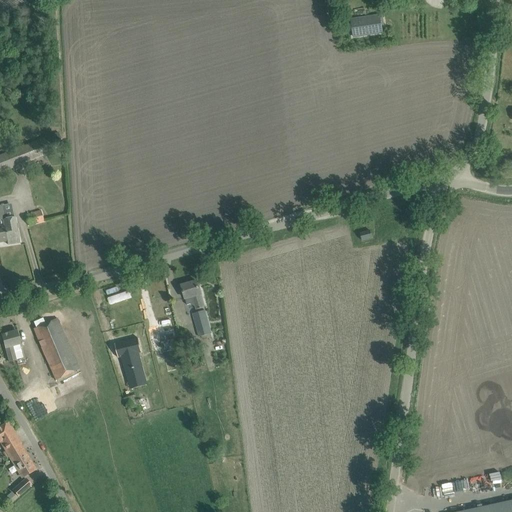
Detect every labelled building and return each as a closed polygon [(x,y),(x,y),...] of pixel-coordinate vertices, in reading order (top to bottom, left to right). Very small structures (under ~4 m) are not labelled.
[(383,34),(380,15),(350,20),(353,39),(383,34)] [(63,131),(61,125),(50,128),(53,134),(0,154),(0,173),(13,168),(14,171),(19,169),(18,166),(64,147),(59,132),(63,131)] [(41,210),(26,214),(29,226),(44,222),(41,210)] [(0,242),(7,241),(8,245),(20,243),(19,233),(15,218),(3,220),(3,218),(0,218),(0,242)] [(372,236),(370,231),(360,234),(362,239),(372,236)] [(182,285),(183,290),(187,304),(194,302),(196,310),(203,308),(200,294),(197,281),(182,285)] [(111,304),(132,297),(130,290),(109,297),(111,304)] [(209,334),(211,334),(205,310),(192,314),(199,337),(201,336),(203,345),(209,344),(208,339),(211,339),(209,334)] [(80,369),(57,318),(33,329),(55,380),(80,369)] [(16,331),(2,335),(3,340),(9,362),(16,360),(23,358),(20,344),(19,340),(16,331)] [(130,381),(132,389),(145,385),(143,377),(145,377),(139,352),(141,352),(140,345),(138,339),(115,344),(117,350),(119,357),(122,357),(125,370),(127,370),(130,381)] [(150,409),(147,397),(135,401),(133,395),(124,398),(128,410),(136,407),(139,417),(149,414),(147,410),(150,409)] [(8,422),(0,427),(0,441),(7,452),(17,469),(22,477),(35,470),(20,444),(21,443),(8,422)] [(214,465),(223,463),(221,454),(213,456),(214,465)] [(12,491),(17,497),(31,485),(26,479),(12,491)] [(511,511),(511,500),(459,511),(511,511)]
